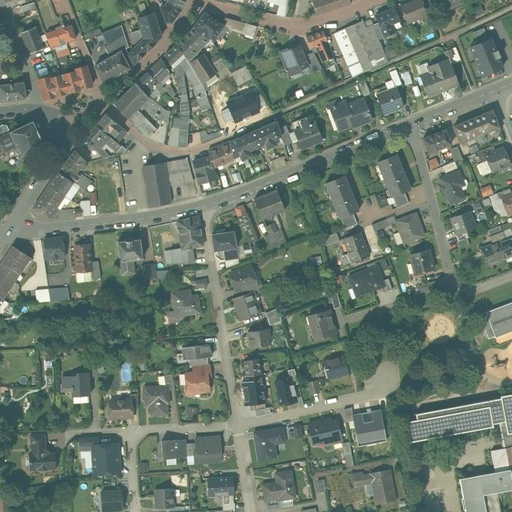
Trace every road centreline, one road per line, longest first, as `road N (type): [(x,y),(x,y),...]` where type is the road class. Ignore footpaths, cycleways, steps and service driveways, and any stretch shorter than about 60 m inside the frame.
road 1 (tertiary): [(202,205),(411,123)]
road 2 (residential): [(202,205),(241,424)]
road 3 (tertiary): [(15,223),(84,223),(202,205)]
road 4 (residential): [(380,363),(385,390),(241,424)]
road 5 (residential): [(210,0),(250,18),(302,23),(373,0)]
road 6 (residential): [(454,287),(411,123)]
road 7 (residential): [(235,131),(188,151),(158,149),(103,95)]
